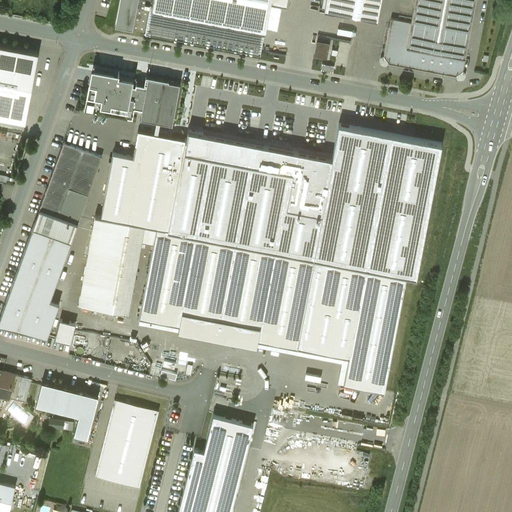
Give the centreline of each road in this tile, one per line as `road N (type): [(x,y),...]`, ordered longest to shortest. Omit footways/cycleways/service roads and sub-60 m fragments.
road 1 (unclassified): [(495,118),(77,40)]
road 2 (tertiary): [(390,511),(495,118)]
road 3 (unclassified): [(77,40),(0,255)]
road 4 (unclassified): [(0,345),(200,399)]
